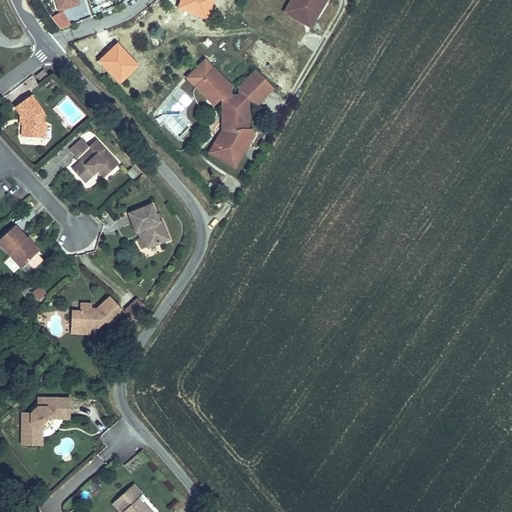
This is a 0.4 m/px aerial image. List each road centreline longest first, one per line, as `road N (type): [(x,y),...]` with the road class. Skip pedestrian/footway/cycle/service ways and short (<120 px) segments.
road 1 (residential): [(139,428),(121,399),(122,374),(197,257),(203,223),(130,128),(52,47)]
road 2 (residential): [(139,428),(54,505),(59,511)]
